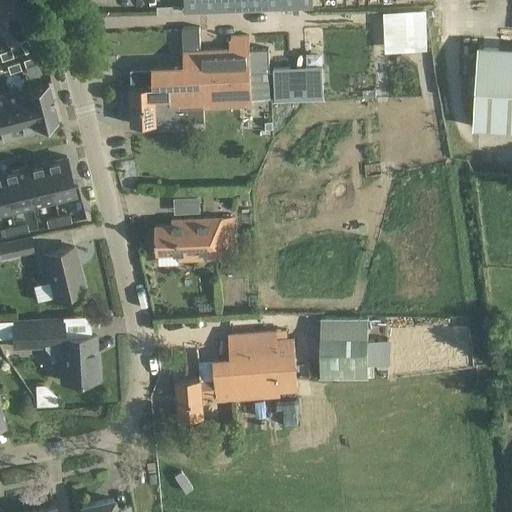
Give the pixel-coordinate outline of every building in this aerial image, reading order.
[(0,0),(0,8),(4,16),(25,4),(22,0),(0,0)] [(183,0),(184,12),(314,7),(313,0),(183,0)] [(431,48),(429,7),(385,9),(386,50),(431,48)] [(252,107),(250,50),(273,49),(272,30),(248,31),(248,36),(228,36),(229,49),(183,52),(183,53),(184,66),(168,67),(168,68),(152,68),(152,69),(130,70),(130,87),(132,126),(156,125),(156,123),(179,122),(179,109),(252,107)] [(24,53),(32,49),(26,38),(19,42),(24,53)] [(511,48),(478,46),(478,51),(475,51),(475,56),(477,56),(474,129),(511,130),(511,48)] [(0,57),(1,60),(13,56),(10,49),(0,51),(0,57)] [(25,67),(37,63),(34,56),(22,60),(25,67)] [(9,73),(20,69),(18,61),(7,65),(9,73)] [(323,65),(273,66),(273,101),(324,100),(323,65)] [(25,88),(35,127),(57,121),(47,82),(25,88)] [(14,132),(35,127),(25,88),(4,93),(14,132)] [(0,135),(14,132),(4,93),(0,94),(0,135)] [(54,200),(75,195),(66,156),(44,161),(54,200)] [(23,166),(32,205),(54,200),(44,161),(23,166)] [(2,172),(11,211),(32,205),(23,166),(2,172)] [(0,172),(0,213),(11,211),(2,172),(0,172)] [(176,196),(176,212),(202,213),(202,197),(176,196)] [(57,216),(59,224),(71,222),(69,214),(57,216)] [(47,227),(59,224),(57,216),(45,219),(47,227)] [(234,218),(223,218),(171,220),(171,226),(155,226),(156,254),(178,253),(178,260),(225,258),(225,251),(235,251),(234,218)] [(14,225),(16,233),(28,230),(26,223),(14,225)] [(4,235),(16,233),(14,225),(2,227),(4,235)] [(33,252),(29,235),(0,241),(0,250),(2,258),(33,252)] [(74,247),(43,255),(54,298),(85,290),(74,247)] [(95,335),(65,337),(64,316),(10,319),(11,349),(44,348),(49,353),(59,353),(61,383),(97,381),(95,335)] [(368,317),(321,317),(320,379),(367,379),(368,317)] [(214,378),(201,379),(177,381),(179,419),(203,417),(202,396),(216,395),(216,402),(280,398),(279,393),(298,392),(294,337),(277,338),(277,330),(228,333),(230,357),(213,358),(214,378)] [(36,387),(37,405),(58,404),(58,387),(36,387)] [(113,499),(81,506),(82,511),(129,511),(128,507),(115,510),(113,499)]
